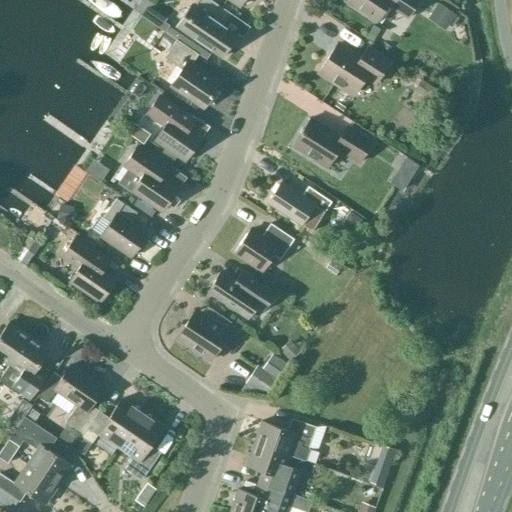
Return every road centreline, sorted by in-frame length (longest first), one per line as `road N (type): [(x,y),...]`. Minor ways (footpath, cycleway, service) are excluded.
road 1 (residential): [(119,345),(219,191),(286,0)]
road 2 (residential): [(119,345),(228,419),(194,511)]
road 3 (primary): [(511,345),(448,511)]
road 4 (residential): [(119,345),(0,269)]
